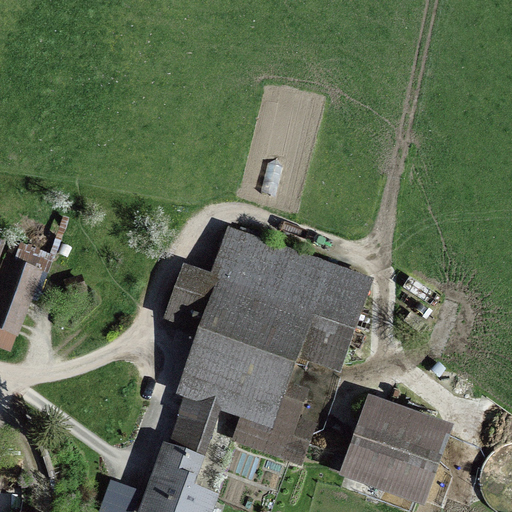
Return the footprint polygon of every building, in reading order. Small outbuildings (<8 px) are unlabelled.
[(180,394),(189,398),(218,408),(226,411),(230,400),(248,407),(236,441),(299,463),(308,437),(291,431),(304,396),(285,390),(299,350),(338,364),(368,282),(232,232),(215,278),(208,276),(205,285),(184,277),(168,318),(203,331),(180,394)] [(36,272),(6,261),(0,277),(0,329),(15,336),(29,298),(26,297),(36,272)] [(189,398),(162,473),(191,484),(218,408),(189,398)] [(442,433),(370,407),(346,473),(418,499),(442,433)] [(188,493),(191,484),(162,473),(160,472),(145,511),(206,511),(211,501),(188,493)] [(100,511),(132,511),(139,494),(111,484),(100,511)]
